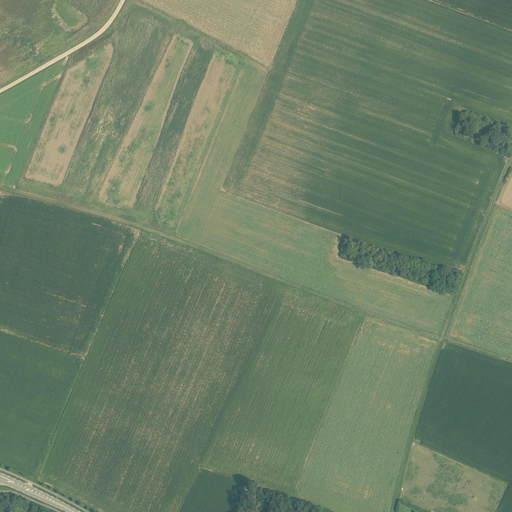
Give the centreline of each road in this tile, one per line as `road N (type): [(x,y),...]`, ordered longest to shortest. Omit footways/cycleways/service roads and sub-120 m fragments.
road 1 (track): [(0,188),(195,246),(441,338)]
road 2 (track): [(441,338),(511,156)]
road 3 (track): [(393,511),(441,338)]
road 4 (track): [(0,95),(100,33),(123,0)]
